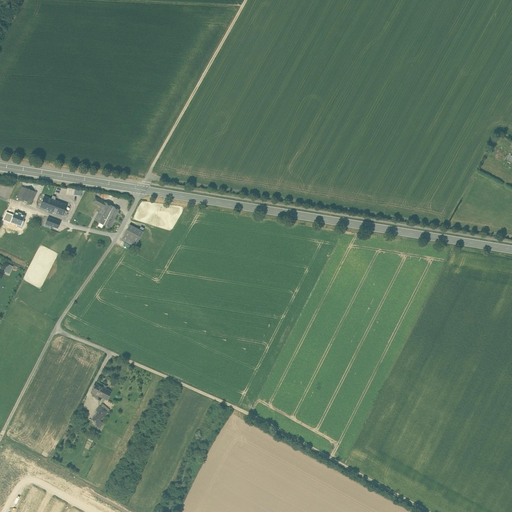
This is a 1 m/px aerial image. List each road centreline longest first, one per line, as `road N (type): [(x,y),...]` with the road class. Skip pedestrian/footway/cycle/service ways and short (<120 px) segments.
road 1 (secondary): [(511,249),(0,165)]
road 2 (track): [(54,329),(237,407),(427,511)]
road 3 (unclassified): [(144,181),(161,176),(511,234)]
road 4 (track): [(1,434),(54,329),(142,187)]
road 5 (track): [(245,0),(144,181)]
road 6 (track): [(118,0),(242,7)]
road 7 (track): [(115,237),(0,197)]
